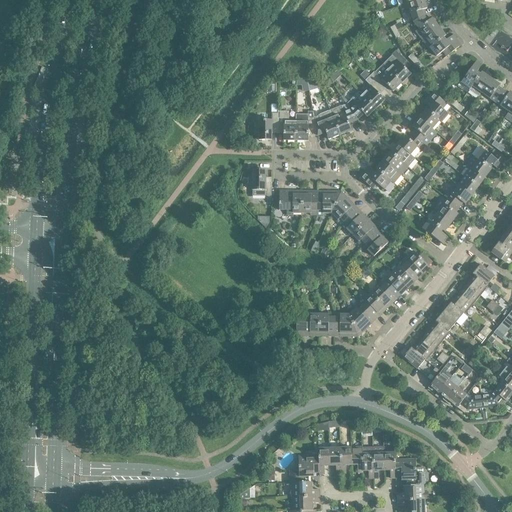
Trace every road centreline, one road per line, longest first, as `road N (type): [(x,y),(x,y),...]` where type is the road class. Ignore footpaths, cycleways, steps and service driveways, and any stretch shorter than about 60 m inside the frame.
road 1 (unclassified): [(364,403),(303,408),(200,476),(138,478)]
road 2 (secondary): [(62,239),(69,147),(97,0)]
road 3 (secondary): [(73,0),(49,98),(37,228)]
road 4 (secondary): [(53,466),(62,239)]
road 5 (secondary): [(35,254),(27,474)]
road 6 (residential): [(353,155),(470,42)]
road 7 (residential): [(449,262),(391,223),(345,175)]
road 8 (unclassified): [(465,470),(426,431),(364,403)]
road 9 (residential): [(373,355),(449,262)]
